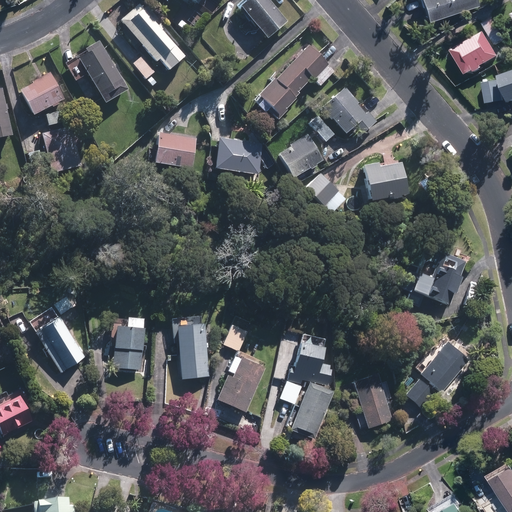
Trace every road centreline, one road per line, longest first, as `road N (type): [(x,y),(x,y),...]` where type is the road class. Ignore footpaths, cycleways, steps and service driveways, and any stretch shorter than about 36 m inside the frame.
road 1 (residential): [(219,465),(311,483),(361,481),(408,464),(511,398)]
road 2 (residential): [(337,0),(485,168),(511,248)]
road 3 (residential): [(219,465),(97,463),(78,454),(82,432)]
road 4 (residential): [(82,432),(164,444),(219,465)]
